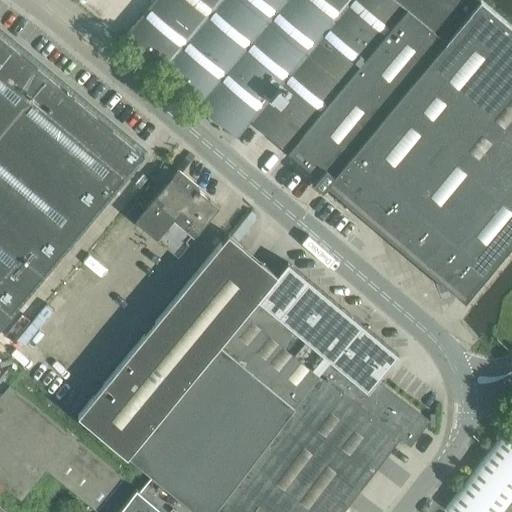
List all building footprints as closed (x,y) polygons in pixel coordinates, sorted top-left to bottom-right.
[(446,38),(477,0),(154,0),(121,39),(236,136),(250,119),(287,150),(407,6),(446,38)] [(450,288),(464,300),(511,242),(511,26),(481,0),(477,0),(446,38),(407,6),(287,150),(317,176),(312,182),(322,190),(327,184),(346,200),(351,194),(364,190),(373,216),(388,210),(398,236),(413,231),(422,257),(437,252),(450,288)] [(0,324),(144,152),(0,32),(0,324)] [(177,168),(174,172),(135,219),(178,255),(188,243),(182,239),(187,232),(193,237),(219,206),(199,190),(197,192),(195,190),(199,186),(177,168)] [(341,511),(400,436),(410,444),(428,419),(426,417),(426,418),(395,395),(395,394),(377,380),(398,354),(287,262),(277,274),(248,250),(228,233),(154,322),(144,334),(77,415),(127,456),(194,511),(341,511)] [(0,396),(0,479),(21,497),(45,467),(97,508),(122,477),(9,385),(0,396)] [(445,506),(452,511),(499,511),(511,496),(511,430),(506,426),(445,506)] [(116,511),(163,511),(136,488),(116,511)]
